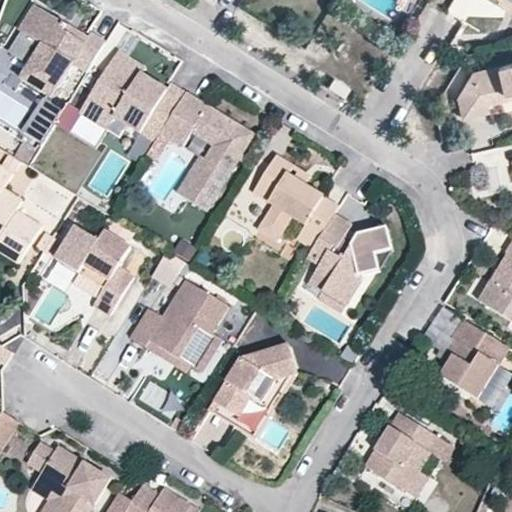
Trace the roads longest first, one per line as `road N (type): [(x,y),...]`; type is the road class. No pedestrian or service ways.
road 1 (residential): [(292,511),(445,266),(450,246),(442,208),(423,177),(119,0)]
road 2 (residential): [(284,511),(85,391),(42,384)]
